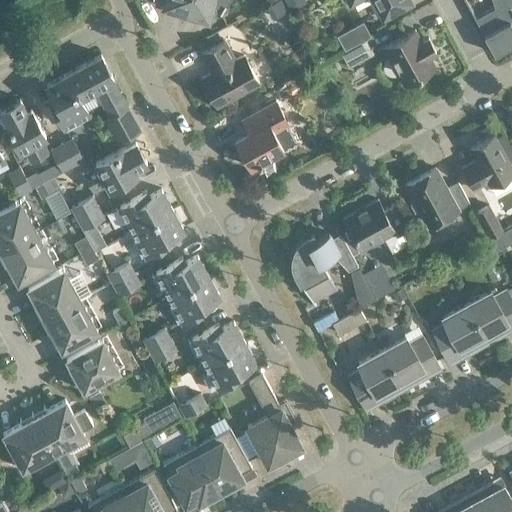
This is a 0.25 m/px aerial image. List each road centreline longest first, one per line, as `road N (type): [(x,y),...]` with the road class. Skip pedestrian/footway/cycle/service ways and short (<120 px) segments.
road 1 (residential): [(229,228),(491,90)]
road 2 (residential): [(355,458),(229,228)]
road 3 (residential): [(229,228),(121,29)]
road 4 (residential): [(511,372),(355,458)]
road 5 (residential): [(376,496),(511,424)]
road 6 (residential): [(0,395),(7,409),(45,391),(0,311)]
road 7 (residential): [(0,91),(121,29)]
